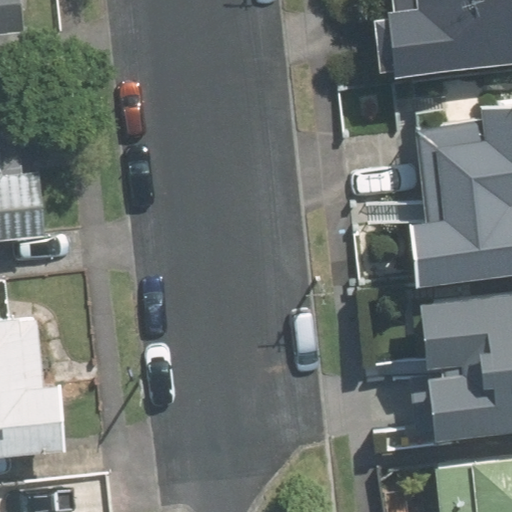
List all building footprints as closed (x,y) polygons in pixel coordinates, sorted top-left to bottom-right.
[(0,0),(0,19),(36,16),(34,0),(0,0)] [(511,0),(404,0),(404,1),(384,3),(389,60),(511,50),(511,0)] [(0,224),(59,219),(54,156),(17,160),(10,81),(0,81),(0,224)] [(424,197),(429,260),(511,253),(511,81),(489,84),(491,105),(427,110),(434,196),(424,197)] [(511,276),(431,283),(442,415),(511,408),(511,276)] [(0,438),(76,432),(70,367),(51,369),(45,300),(0,304),(0,438)] [(511,511),(511,439),(438,445),(443,511),(511,511)]
